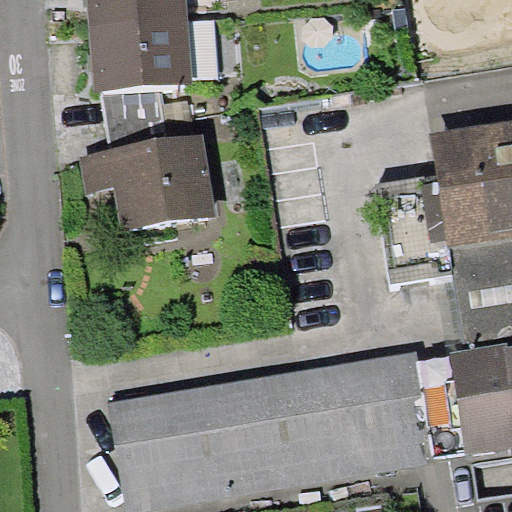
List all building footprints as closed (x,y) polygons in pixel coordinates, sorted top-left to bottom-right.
[(186,0),(87,0),(87,2),(89,26),(188,19),(186,0)] [(511,0),(404,0),(408,23),(511,6),(511,0)] [(193,83),(188,19),(89,26),(92,62),(94,90),(102,90),(162,85),(193,83)] [(162,85),(102,90),(109,149),(168,139),(163,103),(162,85)] [(189,100),(163,103),(168,139),(193,136),(189,100)] [(511,119),(432,132),(439,174),(455,273),(466,349),(511,341),(511,119)] [(109,149),(80,154),(86,193),(114,188),(116,203),(121,230),(216,215),(203,134),(193,136),(168,139),(109,149)] [(390,283),(455,273),(439,174),(374,184),(390,283)] [(511,341),(466,349),(450,351),(467,456),(511,449),(511,341)] [(415,355),(110,402),(126,511),(130,511),(432,465),(415,355)]
